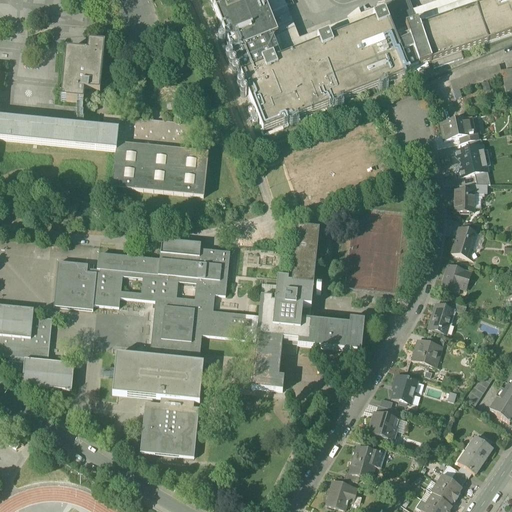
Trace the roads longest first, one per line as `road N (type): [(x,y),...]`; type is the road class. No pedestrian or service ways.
road 1 (residential): [(297,511),(429,263),(435,192),(409,94)]
road 2 (residential): [(0,395),(181,511)]
road 3 (residential): [(253,164),(184,0)]
